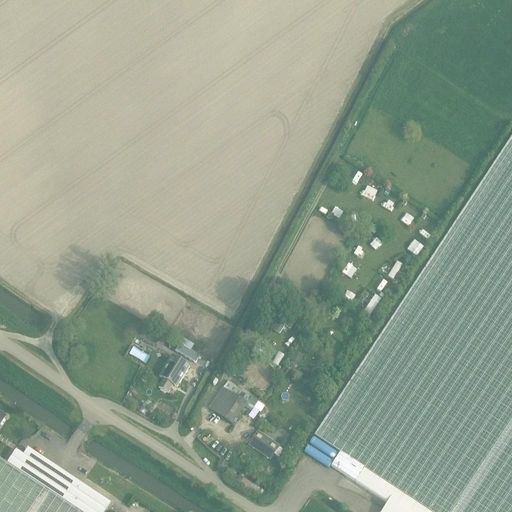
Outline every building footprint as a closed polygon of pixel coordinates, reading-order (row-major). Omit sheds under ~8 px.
[(511,511),(511,138),(314,437),(340,454),(331,467),(355,483),(355,484),(387,505),(382,511),(511,511)] [(381,207),(390,211),(394,203),(385,198),(381,207)] [(425,225),(421,234),(429,238),(433,229),(425,225)] [(414,240),(409,247),(416,252),(421,246),(414,240)] [(394,279),(402,264),(397,261),(389,276),(394,279)] [(374,294),(365,312),(372,315),(381,297),(374,294)] [(144,330),(139,338),(154,347),(159,339),(144,330)] [(169,348),(195,364),(199,357),(173,341),(169,348)] [(278,366),(284,354),(279,352),(272,364),(278,366)] [(302,355),(294,352),(291,362),(299,365),(302,355)] [(173,385),(177,388),(189,367),(172,357),(159,377),(163,380),(158,388),(168,394),(173,385)] [(222,389),(209,409),(232,425),(245,405),(222,389)] [(274,455),(279,458),(283,452),(279,448),(279,447),(257,433),(249,445),(270,460),(274,455)] [(16,450),(7,463),(75,508),(80,511),(104,511),(111,503),(28,449),(23,455),(16,450)] [(0,458),(0,511),(80,511),(75,508),(7,463),(0,458)] [(241,483),(249,488),(252,483),(244,478),(241,483)]
